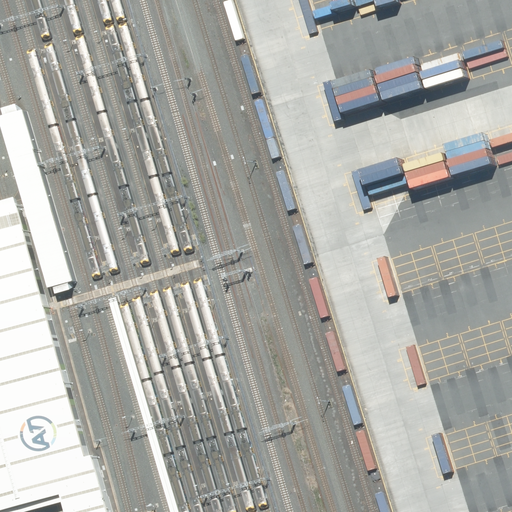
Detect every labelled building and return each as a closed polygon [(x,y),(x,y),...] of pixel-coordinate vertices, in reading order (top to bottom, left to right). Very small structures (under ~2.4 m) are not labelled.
[(43,0),(32,0),(45,43),(55,40),(43,0)] [(76,0),(66,0),(77,35),(86,33),(76,0)] [(143,100),(153,98),(131,23),(122,26),(143,100)] [(131,107),(141,104),(119,28),(109,31),(131,107)] [(112,110),(121,108),(99,32),(90,35),(112,110)] [(89,42),(79,44),(101,118),(111,116),(89,42)] [(57,47),(47,50),(69,124),(78,121),(57,47)] [(165,177),(175,174),(153,98),(143,100),(165,177)] [(152,180),(162,177),(141,104),(131,107),(152,180)] [(10,117),(5,118),(55,290),(59,289),(61,296),(69,294),(77,292),(75,284),(78,284),(28,113),(23,114),(21,106),(14,108),(8,110),(10,117)] [(134,184),(143,181),(121,108),(112,110),(134,184)] [(111,116),(101,118),(123,193),(133,190),(111,116)] [(78,121),(69,124),(91,199),(100,196),(78,121)] [(175,174),(165,177),(186,249),(196,247),(175,174)] [(162,177),(152,180),(175,256),(185,253),(162,177)] [(143,181),(134,184),(156,258),(165,256),(143,181)] [(133,190),(123,193),(146,269),(155,267),(133,190)] [(100,196),(91,199),(112,273),(122,270),(100,196)] [(0,199),(0,511),(35,511),(40,511),(63,505),(72,502),(74,511),(115,511),(100,456),(94,458),(25,204),(22,205),(20,199),(9,202),(1,204),(0,199)] [(219,357),(227,355),(205,281),(197,283),(219,357)] [(206,361),(215,358),(193,284),(185,287),(206,361)] [(188,367),(197,364),(175,289),(165,291),(188,367)] [(183,511),(166,454),(165,452),(144,379),(121,303),(120,300),(111,303),(112,307),(134,381),(157,457),(172,511),(183,511)] [(144,379),(153,376),(131,300),(121,303),(144,379)] [(126,384),(134,381),(112,307),(104,310),(126,384)] [(240,431),(248,429),(227,355),(219,357),(240,431)] [(228,435),(236,433),(215,358),(206,361),(228,435)] [(197,364),(188,367),(209,441),(219,438),(197,364)] [(166,454),(176,451),(153,376),(144,379),(165,452),(166,454)] [(149,460),(157,457),(134,381),(126,384),(149,460)] [(248,429),(240,431),(263,507),(271,505),(248,429)] [(236,433),(228,435),(250,511),(258,508),(236,433)] [(230,511),(240,511),(219,438),(209,441),(230,511)] [(193,511),(176,451),(166,454),(183,511),(193,511)] [(172,511),(157,457),(149,460),(164,511),(172,511)]
